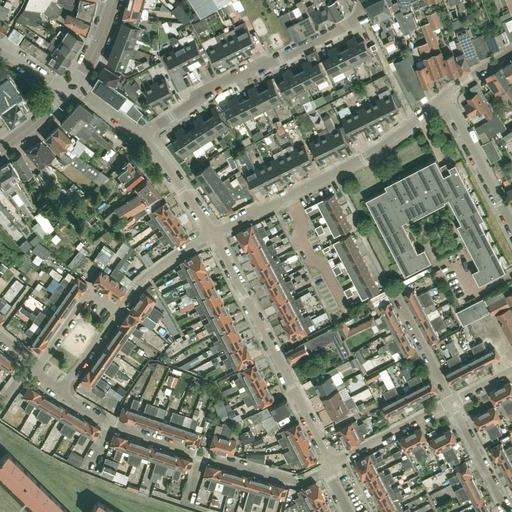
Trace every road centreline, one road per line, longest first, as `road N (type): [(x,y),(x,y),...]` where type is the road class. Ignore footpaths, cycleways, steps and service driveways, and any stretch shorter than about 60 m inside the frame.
road 1 (residential): [(206,232),(391,142),(445,94)]
road 2 (residential): [(332,462),(206,232)]
road 3 (residential): [(143,135),(240,74),(349,23),(363,0)]
road 4 (residential): [(510,222),(445,94)]
road 5 (residential): [(326,470),(293,482),(201,455)]
road 6 (residential): [(332,462),(448,403)]
road 7 (residential): [(37,372),(91,292),(117,310)]
road 8 (residential): [(504,511),(448,403)]
road 9 (residential): [(448,403),(394,295)]
